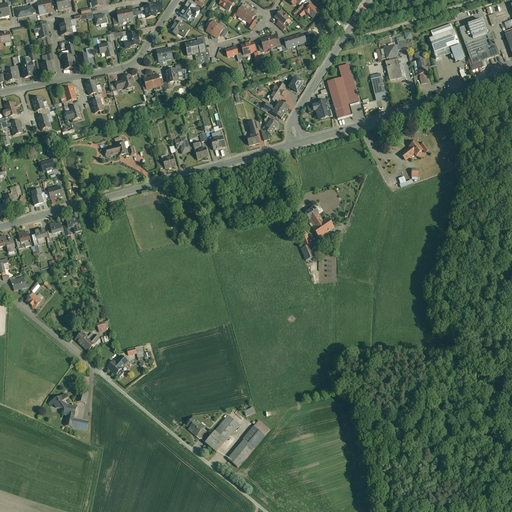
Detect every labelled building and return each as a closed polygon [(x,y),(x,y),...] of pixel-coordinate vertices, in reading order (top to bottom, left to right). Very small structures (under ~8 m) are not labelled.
[(48,1),(43,2),(46,14),(52,12),(50,3),(50,0),(48,1)] [(57,0),(56,0),(57,5),(58,11),(65,10),(62,0),(57,0)] [(62,0),(65,10),(71,8),(70,3),(70,2),(69,1),(69,0),(62,0)] [(101,0),(91,0),(93,8),(96,7),(102,6),(101,0)] [(222,0),(222,1),(220,4),(226,9),(229,11),(232,7),(231,7),(234,2),(231,0),(222,0)] [(37,3),(38,7),(40,15),(46,14),(43,2),(37,3)] [(302,3),(297,9),(300,12),(304,8),(305,6),(302,3)] [(159,4),(144,7),(144,8),(145,14),(146,19),(147,19),(146,18),(151,17),(150,17),(155,16),(155,17),(156,17),(155,14),(161,13),(159,4)] [(188,4),(180,16),(188,21),(192,14),(196,16),(199,12),(195,10),(196,9),(192,6),(188,4)] [(7,5),(0,6),(0,17),(10,15),(7,5)] [(306,10),(305,12),(306,13),(308,15),(308,14),(313,19),(319,12),(311,5),(306,10)] [(31,7),(16,10),(18,18),(32,15),(32,14),(31,7)] [(248,12),(242,7),(239,12),(236,16),(243,20),(248,12)] [(300,12),(298,14),(298,15),(301,18),(306,13),(305,12),(306,10),(304,8),(300,12)] [(131,10),(124,11),(126,22),(133,20),(133,17),(131,10)] [(124,11),(117,13),(118,18),(119,23),(126,22),(124,11)] [(248,12),(243,20),(249,24),(250,24),(252,21),(255,16),(248,12)] [(285,16),(281,12),(275,18),(279,22),(283,26),(283,25),(289,20),(286,17),(286,16),(285,16)] [(104,15),(94,17),(96,26),(101,25),(101,28),(107,27),(106,24),(104,15)] [(495,15),(488,17),(492,26),(495,25),(493,19),(496,18),(495,15)] [(459,29),(472,66),(499,56),(491,34),(487,35),(482,20),(467,26),(459,29)] [(70,21),(59,23),(60,29),(60,30),(72,27),(70,21),(71,21),(70,21)] [(213,22),(212,23),(210,21),(206,28),(208,29),(206,32),(212,35),(219,25),(213,22)] [(252,21),(250,24),(249,24),(247,28),(252,31),(256,23),(252,21)] [(180,24),(176,22),(169,33),(176,37),(178,33),(185,37),(190,30),(180,24)] [(283,26),(279,22),(276,25),(283,31),(286,28),(283,25),(283,26)] [(47,25),(38,27),(38,28),(34,29),(35,34),(39,33),(40,39),(46,38),(49,38),(48,32),(46,26),(47,26),(47,25)] [(219,25),(212,35),(218,39),(220,36),(224,30),(224,29),(219,25)] [(434,54),(436,60),(451,54),(455,63),(465,59),(460,46),(459,46),(454,30),(453,30),(451,25),(431,32),(433,38),(429,39),(434,53),(434,54)] [(72,27),(60,30),(61,36),(68,35),(73,34),(72,27)] [(228,33),(224,30),(220,36),(221,37),(222,36),(225,38),(228,33)] [(9,33),(0,34),(0,38),(1,44),(11,42),(9,33)] [(129,35),(127,35),(127,36),(123,36),(123,38),(127,37),(128,43),(124,43),(125,48),(126,49),(129,49),(130,48),(139,46),(138,43),(139,43),(138,36),(137,36),(136,33),(129,35)] [(303,35),(284,41),(285,45),(287,49),(305,43),(306,43),(305,39),(303,35)] [(274,37),(267,39),(270,49),(277,47),(275,40),(274,37)] [(267,39),(260,41),(262,44),(263,51),(264,51),(270,49),(267,39)] [(197,42),(185,44),(187,54),(191,53),(192,55),(195,55),(197,66),(209,64),(208,58),(206,59),(203,45),(202,40),(197,42)] [(407,49),(405,40),(397,42),(398,46),(397,46),(397,45),(383,48),(386,60),(389,59),(390,61),(385,62),(390,82),(402,79),(398,60),(397,60),(397,58),(398,57),(397,54),(399,54),(398,51),(407,49)] [(111,43),(103,45),(99,46),(100,54),(100,52),(105,52),(106,59),(114,57),(113,49),(112,49),(111,44),(111,43)] [(252,43),(241,46),(244,56),(246,56),(247,56),(249,55),(250,54),(254,53),(255,52),(252,43)] [(236,48),(226,51),(228,58),(236,56),(238,55),(236,48)] [(170,49),(157,52),(159,62),(172,60),(170,49)] [(260,53),(254,55),(257,63),(263,61),(260,54),(260,53)] [(421,53),(415,55),(416,62),(417,66),(414,66),(415,71),(416,71),(417,76),(420,75),(425,74),(427,73),(424,60),(422,54),(421,53)] [(87,54),(78,56),(80,68),(89,66),(87,54)] [(69,56),(62,57),(65,70),(75,68),(72,56),(72,55),(69,56)] [(34,72),(32,61),(21,63),(24,79),(33,77),(32,72),(34,72)] [(51,62),(42,64),(44,75),(49,74),(48,73),(52,72),(52,73),(53,73),(51,62)] [(348,65),(338,68),(341,78),(327,83),(337,120),(353,116),(350,106),(359,104),(348,65)] [(15,69),(6,71),(8,82),(17,80),(15,69)] [(176,70),(165,72),(168,85),(178,82),(176,70)] [(380,74),(370,76),(376,101),(386,99),(380,74)] [(131,76),(124,78),(121,79),(124,88),(125,90),(126,90),(128,91),(131,90),(132,88),(134,87),(131,76)] [(158,76),(151,78),(154,88),(161,86),(159,80),(158,76)] [(151,78),(144,80),(145,85),(147,90),(147,91),(154,88),(151,78)] [(303,83),(295,78),(289,88),(297,93),(303,83)] [(94,81),(85,84),(89,96),(94,95),(98,94),(98,93),(94,81)] [(122,82),(115,84),(117,90),(124,88),(122,82)] [(277,87),(276,86),(273,90),(274,91),(271,97),(276,101),(280,95),(281,96),(284,91),(277,87)] [(73,88),(64,91),(67,103),(72,102),(76,100),(73,88)] [(41,97),(32,100),(36,112),(38,112),(45,110),(41,97)] [(96,101),(91,102),(95,114),(104,112),(100,100),(96,101)] [(14,103),(5,106),(7,112),(4,113),(3,114),(4,117),(5,117),(8,117),(8,118),(12,117),(17,115),(14,103)] [(288,108),(280,103),(276,109),(267,103),(264,108),(262,108),(261,110),(267,114),(268,112),(281,120),(288,108)] [(327,104),(322,105),(321,104),(308,108),(310,114),(310,113),(317,111),(320,119),(318,119),(318,120),(324,118),(324,119),(325,118),(330,116),(330,117),(328,108),(328,107),(327,107),(327,104)] [(70,113),(65,115),(67,121),(72,120),(73,121),(82,118),(78,106),(73,108),(69,109),(70,113)] [(40,118),(38,118),(41,131),(50,128),(47,116),(40,118)] [(278,124),(271,120),(270,120),(267,118),(266,119),(265,121),(269,124),(265,131),(264,131),(271,135),(273,132),(278,124)] [(13,123),(10,124),(14,136),(23,133),(19,121),(13,123)] [(255,123),(249,124),(252,134),(254,133),(254,135),(256,135),(256,133),(258,132),(255,123)] [(222,137),(220,138),(219,137),(221,136),(220,132),(215,133),(215,134),(212,135),(213,140),(211,140),(214,151),(225,147),(222,137)] [(254,135),(247,137),(249,146),(259,143),(257,134),(256,135),(254,135)] [(186,138),(175,142),(177,149),(181,148),(182,150),(181,151),(182,154),(190,152),(186,138)] [(416,142),(413,145),(412,144),(410,145),(411,146),(409,148),(408,149),(412,155),(414,154),(415,156),(422,150),(420,147),(416,142)] [(124,143),(116,145),(117,147),(107,149),(107,150),(108,153),(109,153),(110,155),(118,153),(119,154),(119,155),(121,154),(122,156),(125,155),(127,154),(126,150),(124,143)] [(429,150),(424,144),(420,147),(422,150),(423,150),(425,153),(429,150)] [(133,148),(126,150),(127,154),(125,155),(125,156),(126,157),(135,155),(133,148)] [(107,150),(107,149),(105,150),(107,157),(119,154),(118,153),(110,155),(109,153),(108,153),(107,150)] [(206,149),(195,152),(197,160),(202,160),(202,158),(208,157),(206,149)] [(408,149),(401,155),(406,161),(412,155),(408,149)] [(163,160),(162,160),(165,168),(165,170),(175,167),(173,157),(163,160)] [(52,171),(55,170),(53,163),(52,161),(41,164),(44,173),(47,172),(47,173),(52,172),(52,171)] [(413,180),(408,182),(406,177),(399,179),(402,188),(415,184),(413,180)] [(60,187),(48,191),(50,200),(62,197),(60,187)] [(32,193),(35,206),(44,204),(43,202),(41,194),(40,191),(32,193)] [(9,204),(0,207),(0,212),(1,215),(17,210),(15,203),(14,203),(9,204)] [(319,215),(314,207),(305,213),(310,221),(315,227),(323,222),(318,215),(319,215)] [(296,211),(288,215),(291,222),(299,219),(296,211)] [(75,219),(67,221),(66,221),(67,225),(68,229),(69,229),(73,228),(75,233),(81,232),(79,225),(78,225),(76,219),(76,218),(75,219)] [(315,227),(312,229),(319,238),(334,228),(327,219),(323,222),(315,227)] [(60,224),(50,227),(51,230),(53,235),(53,234),(62,232),(60,224)] [(44,230),(35,232),(36,236),(37,240),(38,240),(47,237),(44,230)] [(312,245),(306,230),(298,233),(305,248),(302,249),(306,261),(314,257),(310,246),(312,245)] [(28,233),(18,236),(19,239),(21,243),(22,245),(24,244),(26,248),(31,247),(30,241),(28,233)] [(12,240),(7,242),(8,246),(7,246),(8,253),(15,252),(14,248),(15,247),(14,243),(12,243),(12,240)] [(24,279),(11,282),(13,287),(13,286),(14,289),(15,291),(26,288),(24,279)] [(36,285),(31,291),(34,294),(39,288),(39,287),(36,285)] [(41,302),(33,295),(27,302),(35,308),(41,302)] [(104,322),(97,324),(99,333),(107,331),(104,322)] [(88,342),(81,335),(76,340),(88,351),(93,346),(88,342)] [(99,339),(95,335),(88,342),(93,346),(99,339)] [(142,347),(136,348),(138,359),(144,357),(144,354),(142,347)] [(135,348),(127,350),(128,356),(136,354),(135,348)] [(121,357),(115,363),(113,362),(108,369),(116,376),(116,375),(120,379),(124,374),(120,370),(121,369),(124,366),(128,362),(121,357)] [(88,392),(79,390),(77,402),(86,404),(88,392)] [(65,394),(57,399),(57,398),(49,403),(49,404),(52,402),(56,408),(64,410),(63,415),(67,416),(74,417),(77,408),(66,405),(66,404),(65,401),(68,399),(65,394)] [(255,407),(245,412),(247,417),(257,413),(255,407)] [(88,425),(73,422),(74,417),(67,416),(65,426),(87,431),(88,425)] [(206,443),(205,444),(217,454),(226,442),(239,425),(228,416),(211,437),(206,443)] [(211,437),(199,426),(200,424),(193,418),(186,426),(190,429),(189,431),(196,437),(196,438),(199,440),(200,439),(206,443),(211,437)] [(254,427),(243,440),(244,441),(254,449),(264,436),(254,427)] [(244,441),(228,460),(238,468),(254,449),(244,441)]
